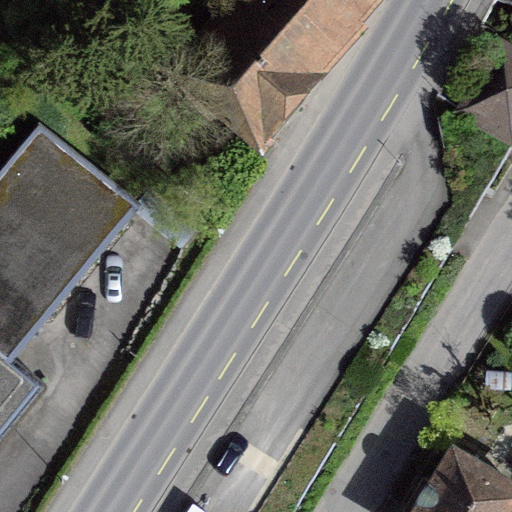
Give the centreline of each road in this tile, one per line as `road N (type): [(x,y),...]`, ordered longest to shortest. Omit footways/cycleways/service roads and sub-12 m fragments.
road 1 (secondary): [(119,511),(435,0)]
road 2 (residential): [(348,511),(511,240)]
